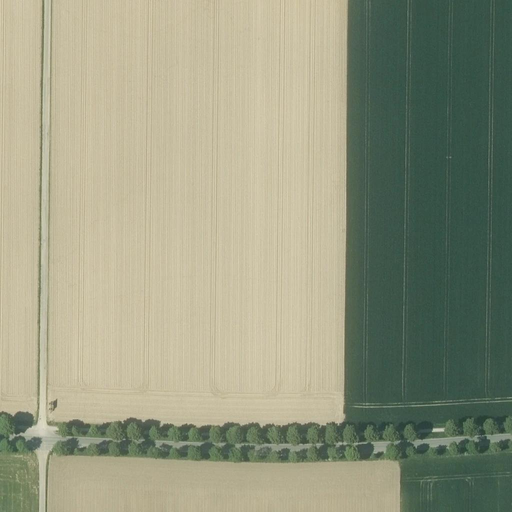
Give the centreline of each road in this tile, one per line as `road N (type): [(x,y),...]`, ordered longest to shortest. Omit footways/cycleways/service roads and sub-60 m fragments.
road 1 (tertiary): [(511,440),(309,451),(42,441)]
road 2 (unclassified): [(42,441),(47,0)]
